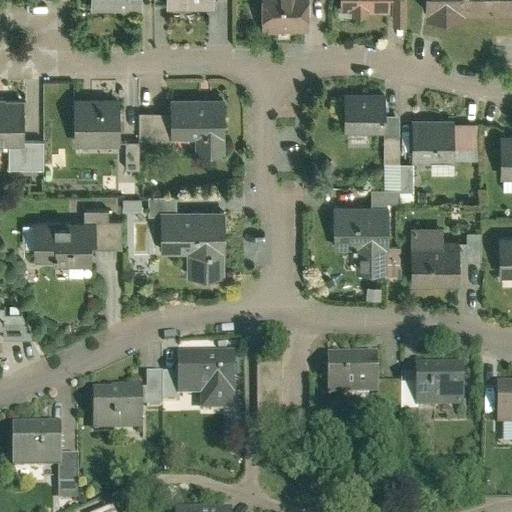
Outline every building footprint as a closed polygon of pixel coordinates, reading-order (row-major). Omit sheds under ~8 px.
[(85,0),(86,11),(136,11),(136,0),(85,0)] [(160,0),(160,9),(208,10),(208,0),(160,0)] [(256,0),(256,32),(303,33),(304,0),(256,0)] [(334,0),(335,10),(347,10),(347,14),(383,14),(383,0),(334,0)] [(511,0),(419,0),(420,17),(459,18),(459,13),(509,14),(509,18),(511,18),(511,0)] [(380,94),(339,93),(338,133),(380,134),(380,116),(380,94)] [(112,97),(69,97),(70,146),(113,145),(113,142),(112,97)] [(165,98),(165,114),(166,139),(191,139),(191,154),(212,154),(212,139),(221,139),(220,97),(165,98)] [(19,100),(0,100),(0,145),(4,145),(19,145),(19,141),(19,100)] [(165,114),(135,114),(135,142),(166,142),(166,139),(165,114)] [(395,117),(380,116),(380,134),(380,138),(395,138),(395,117)] [(449,122),(408,121),(407,166),(410,166),(449,166),(449,122)] [(511,136),(496,136),(496,181),(511,181),(511,136)] [(19,145),(4,145),(5,170),(32,170),(32,141),(19,141),(19,145)] [(134,142),(113,142),(113,145),(113,172),(134,172),(134,142)] [(389,189),(395,189),(395,166),(395,163),(388,163),(386,167),(378,168),(378,186),(387,186),(389,189)] [(410,166),(407,166),(395,166),(395,189),(395,192),(410,192),(410,166)] [(156,214),(171,214),(170,198),(143,199),(143,214),(156,214)] [(382,249),(383,209),(328,208),(327,252),(349,252),(349,275),(382,276),(382,249)] [(116,222),(103,222),(103,212),(79,212),(79,223),(85,222),(85,250),(116,250),(116,222)] [(220,281),(219,213),(171,214),(156,214),(156,255),(183,254),(183,282),(220,281)] [(85,250),(85,222),(79,223),(28,223),(28,264),(50,264),(50,267),(86,266),(85,250)] [(462,245),(454,245),(454,264),(477,264),(477,236),(462,236),(462,245)] [(511,238),(495,239),(495,280),(511,279),(511,238)] [(454,245),(454,243),(404,243),(404,289),(454,289),(454,264),(454,245)] [(395,249),(382,249),(382,276),(395,276),(395,249)] [(35,334),(21,306),(0,305),(0,333),(7,339),(27,339),(35,334)] [(372,357),(322,357),(322,398),(341,398),(341,414),(371,414),(371,411),(372,388),(372,357)] [(173,378),(173,400),(195,400),(195,415),(230,415),(229,358),(172,358),(173,378)] [(281,367),(257,368),(257,420),(282,419),(281,367)] [(410,391),(410,412),(458,412),(458,368),(410,368),(410,391)] [(137,394),(138,414),(156,414),(156,407),(156,378),(141,378),(141,394),(137,394)] [(156,378),(156,407),(173,407),(173,400),(173,378),(156,378)] [(511,387),(491,387),(492,432),(508,432),(509,453),(511,453),(511,387)] [(396,388),(372,388),(371,411),(396,411),(396,391),(396,388)] [(106,394),(88,394),(88,437),(138,437),(138,414),(137,394),(137,391),(106,391),(106,394)] [(410,391),(396,391),(396,411),(396,415),(410,415),(410,412),(410,391)] [(55,429),(5,429),(5,471),(55,471),(55,460),(55,429)] [(72,460),(55,460),(55,471),(55,508),(73,507),(72,460)]
